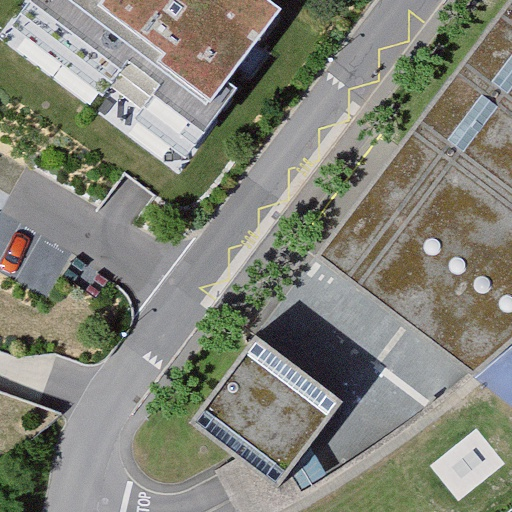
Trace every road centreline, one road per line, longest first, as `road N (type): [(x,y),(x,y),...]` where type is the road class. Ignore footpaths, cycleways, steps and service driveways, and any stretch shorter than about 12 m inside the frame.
road 1 (residential): [(424,0),(111,399),(86,456),(74,511)]
road 2 (unknown): [(221,499),(353,419)]
